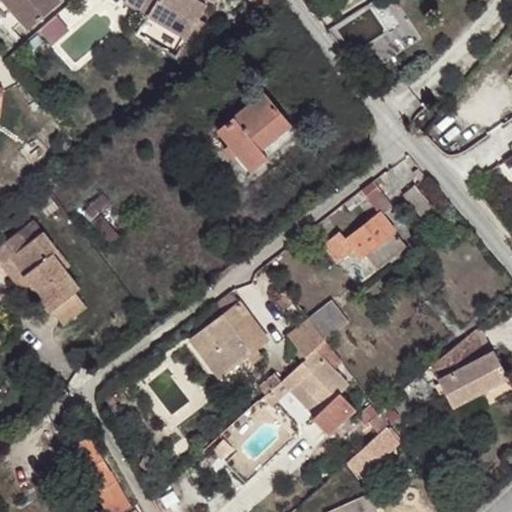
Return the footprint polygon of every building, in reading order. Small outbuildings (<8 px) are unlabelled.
[(3,0),(25,25),(53,0),(3,0)] [(122,0),(184,36),(204,0),(122,0)] [(55,19),(38,33),(50,47),(67,33),(70,30),(58,16),(55,19)] [(229,144),(251,169),(296,131),(265,93),(218,129),(229,144)] [(229,144),(224,148),(245,174),(251,169),(229,144)] [(424,174),(416,164),(409,170),(418,179),(424,174)] [(377,179),(365,188),(372,197),(385,188),(377,179)] [(430,204),(412,181),(400,190),(418,213),(430,204)] [(385,188),(372,197),(383,210),(395,201),(385,188)] [(121,233),(103,210),(92,220),(110,242),(121,233)] [(354,234),(373,260),(402,238),(383,212),(354,234)] [(47,250),(53,246),(39,229),(22,241),(13,230),(0,240),(0,259),(6,255),(32,287),(47,308),(71,290),(76,287),(61,267),(47,250)] [(67,264),(53,246),(47,250),(61,267),(67,264)] [(6,255),(0,259),(0,264),(22,293),(32,287),(6,255)] [(82,304),(71,290),(47,308),(58,322),(82,304)] [(284,309),(294,301),(286,290),(276,298),(284,309)] [(226,313),(191,340),(219,376),(268,340),(232,291),(217,301),(226,313)] [(333,303),(310,319),(325,340),(348,322),(333,303)] [(325,340),(310,319),(289,335),(307,356),(314,350),(325,340)] [(454,360),(491,342),(474,322),(444,348),(454,360)] [(511,335),(510,332),(491,342),(454,360),(467,387),(511,364),(511,335)] [(342,361),(327,342),(316,352),(318,355),(321,358),(325,355),(335,367),(342,361)] [(314,350),(307,356),(287,375),(295,382),(300,378),(325,404),(339,391),(349,382),(335,367),(325,355),(321,358),(318,355),(316,352),(314,350)] [(261,384),(268,392),(283,379),(284,378),(278,371),(261,384)] [(300,378),(295,382),(275,398),(300,426),(310,417),(325,404),(300,378)] [(310,417),(325,433),(353,408),(339,391),(325,404),(310,417)] [(372,419),(378,427),(386,422),(380,413),(372,419)] [(387,427),(354,456),(352,459),(364,473),(399,442),(398,440),(402,437),(392,425),(388,430),(387,427)] [(226,434),(213,447),(221,456),(234,444),(226,434)] [(98,484),(101,488),(115,480),(91,435),(76,444),(98,483),(98,484)] [(153,454),(146,450),(140,462),(147,466),(153,454)] [(180,496),(175,487),(163,495),(168,504),(180,496)] [(123,493),(109,501),(114,511),(117,511),(129,505),(123,493)] [(379,511),(372,494),(334,511),(379,511)]
